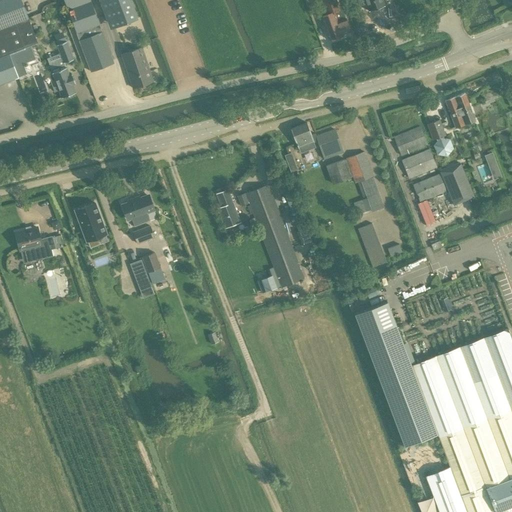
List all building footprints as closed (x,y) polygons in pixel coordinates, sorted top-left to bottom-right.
[(0,0),(0,83),(32,72),(30,65),(36,62),(30,45),(37,43),(21,0),(0,0)] [(102,33),(89,0),(63,0),(91,71),(113,63),(102,33)] [(138,18),(130,0),(99,0),(110,29),(138,18)] [(338,11),(334,0),(321,0),(326,13),(320,16),(324,25),(329,40),(332,39),(333,41),(338,39),(338,37),(341,36),(340,35),(349,33),(344,19),(340,10),(338,11)] [(361,0),(363,5),(366,4),(369,11),(385,6),(382,0),(361,0)] [(60,53),(62,58),(64,63),(73,59),(65,37),(55,41),(60,53)] [(132,87),(153,81),(142,48),(122,55),(132,87)] [(60,53),(47,58),(55,80),(51,82),(54,91),(58,90),(62,98),(76,92),(73,84),(75,83),(72,74),(69,75),(64,63),(62,58),(60,53)] [(465,94),(446,101),(456,128),(475,121),(465,94)] [(433,139),(445,135),(439,120),(428,125),(433,139)] [(301,152),(315,147),(311,136),(307,124),(292,129),(296,141),(301,152)] [(420,128),(394,138),(401,155),(427,145),(420,128)] [(325,159),(342,153),(334,130),(317,137),(325,159)] [(439,138),(433,146),(437,155),(447,156),(453,149),(449,139),(439,138)] [(429,151),(403,161),(402,161),(409,178),(436,168),(429,151)] [(501,176),(492,152),(484,155),(493,179),(501,176)] [(360,181),(373,177),(365,153),(347,159),(353,177),(355,183),(360,181)] [(333,184),(353,177),(347,159),(327,166),(333,184)] [(474,197),(460,161),(439,170),(454,205),(474,197)] [(486,164),(477,167),(483,183),(492,180),(486,164)] [(420,202),(446,191),(439,175),(413,185),(420,202)] [(372,211),(384,207),(373,177),(360,181),(372,211)] [(268,186),(238,197),(242,206),(250,203),(281,287),(303,278),(268,186)] [(218,208),(225,227),(240,222),(228,190),(217,194),(222,207),(218,208)] [(132,218),(135,226),(149,221),(147,213),(153,211),(148,196),(141,199),(140,197),(127,201),(128,204),(124,205),(129,220),(132,218)] [(366,211),(362,199),(353,203),(357,214),(366,211)] [(95,203),(75,210),(80,222),(87,242),(106,235),(107,234),(95,203)] [(50,222),(53,230),(61,227),(58,219),(50,222)] [(358,228),(372,266),(386,261),(372,223),(358,228)] [(138,244),(154,238),(150,227),(134,233),(138,244)] [(27,231),(16,233),(21,250),(24,263),(54,256),(52,249),(55,248),(55,249),(63,247),(60,235),(52,237),(40,240),(37,228),(29,230),(27,231)] [(434,250),(442,247),(440,241),(432,245),(434,250)] [(390,255),(402,251),(399,244),(388,248),(390,255)] [(148,273),(160,268),(155,253),(143,257),(148,273)] [(141,259),(130,263),(143,298),(154,294),(141,259)] [(271,276),(257,280),(262,293),(275,288),(271,276)] [(388,303),(355,315),(404,446),(437,434),(449,466),(425,475),(427,481),(438,511),(511,511),(511,339),(508,328),(411,364),(388,303)] [(211,344),(218,341),(215,332),(207,334),(211,344)]
